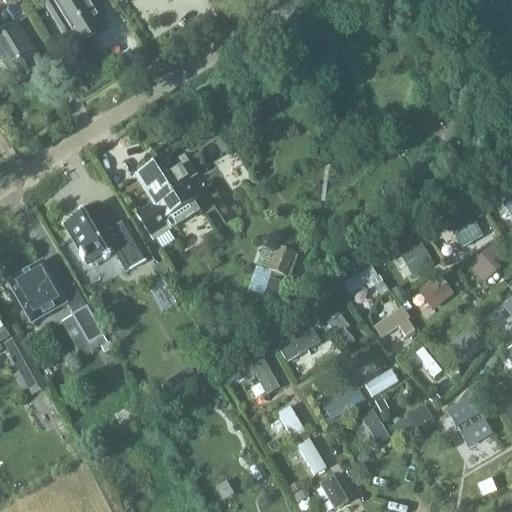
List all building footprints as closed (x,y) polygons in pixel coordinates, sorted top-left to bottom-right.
[(14,8),(19,5),(20,4),(16,0),(0,0),(8,11),(14,8)] [(45,0),(75,47),(87,40),(94,36),(102,30),(83,0),(45,0)] [(14,8),(8,11),(6,12),(13,24),(15,23),(16,25),(27,19),(19,5),(14,8)] [(13,24),(0,32),(0,60),(16,86),(43,69),(16,25),(15,23),(13,24)] [(454,122),(442,145),(449,148),(461,126),(454,122)] [(205,191),(226,227),(257,209),(243,186),(231,193),(217,170),(216,168),(213,163),(223,157),(214,142),(199,151),(209,168),(204,171),(206,175),(207,176),(213,186),(205,191)] [(135,216),(150,239),(151,239),(153,242),(154,241),(167,232),(198,213),(192,204),(198,199),(188,183),(196,178),(183,157),(174,162),(170,155),(139,175),(133,179),(150,206),(135,216)] [(511,188),(497,200),(511,221),(511,188)] [(476,205),(468,209),(476,222),(484,218),(476,205)] [(72,242),(88,268),(101,260),(105,261),(109,259),(110,256),(113,254),(125,274),(146,262),(124,224),(113,230),(104,215),(99,206),(87,213),(77,219),(64,227),(72,242)] [(446,226),(462,252),(483,240),(468,214),(446,226)] [(167,232),(154,241),(161,252),(174,243),(167,232)] [(397,255),(413,281),(433,268),(418,242),(397,255)] [(494,263),(501,257),(491,247),(466,269),(482,287),(500,270),(494,263)] [(247,294),(263,300),(269,283),(271,278),(266,276),(275,252),(264,248),(247,294)] [(271,278),(288,284),(297,260),(275,252),(266,276),(271,278)] [(217,261),(206,268),(210,274),(220,267),(217,261)] [(6,284),(31,326),(65,305),(60,296),(41,264),(6,284)] [(162,266),(155,270),(161,280),(168,276),(162,266)] [(371,270),(342,286),(348,297),(377,280),(371,270)] [(316,275),(304,296),(309,299),(312,300),(316,293),(323,279),(316,275)] [(452,296),(437,278),(417,294),(431,312),(452,296)] [(162,283),(147,292),(159,314),(174,306),(162,283)] [(269,283),(263,300),(275,304),(281,287),(269,283)] [(381,285),(374,290),(380,299),(387,294),(381,285)] [(65,305),(72,318),(79,314),(86,310),(73,288),(60,296),(65,305)] [(399,289),(391,294),(396,302),(404,296),(399,289)] [(511,299),(501,309),(511,321),(511,299)] [(320,308),(315,317),(321,321),(327,312),(320,308)] [(79,314),(72,318),(60,325),(81,360),(100,349),(107,345),(86,310),(79,314)] [(372,330),(381,341),(397,330),(404,339),(413,333),(407,323),(409,322),(401,310),(372,330)] [(456,315),(449,321),(454,327),(461,321),(456,315)] [(338,316),(326,325),(346,351),(354,344),(345,333),(349,330),(338,316)] [(315,318),(308,324),(315,334),(323,328),(315,318)] [(449,347),(466,366),(483,351),(466,332),(449,347)] [(311,333),(278,353),(285,366),(319,345),(311,333)] [(3,347),(31,398),(38,394),(45,390),(47,389),(19,338),(14,340),(10,343),(3,347)] [(107,345),(100,349),(104,355),(114,349),(110,343),(107,345)] [(422,352),(414,358),(433,381),(440,375),(422,352)] [(261,358),(247,366),(252,374),(249,375),(252,380),(255,378),(266,398),(278,391),(261,358)] [(187,368),(172,376),(180,390),(195,382),(187,368)] [(236,372),(224,379),(228,387),(240,380),(236,372)] [(180,390),(172,376),(158,385),(166,399),(180,390)] [(389,376),(362,392),(367,400),(394,384),(389,376)] [(499,389),(491,393),(496,402),(503,398),(499,389)] [(328,420),(322,423),(326,429),(344,419),(342,415),(363,403),(356,391),(323,411),(328,420)] [(433,395),(428,402),(435,407),(440,400),(433,395)] [(448,418),(467,450),(491,436),(469,399),(445,413),(448,418)] [(380,400),(374,404),(380,415),(386,412),(380,400)] [(423,407),(389,430),(398,443),(431,421),(423,407)] [(289,410),(277,417),(292,442),(305,435),(289,410)] [(371,413),(359,421),(377,450),(389,442),(371,413)] [(276,442),(267,447),(271,454),(279,449),(276,442)] [(309,442),(296,450),(313,478),(326,470),(309,442)] [(364,456),(357,461),(361,467),(369,462),(364,456)] [(259,467),(249,473),(257,486),(266,480),(259,467)] [(333,479),(317,488),(331,511),(337,511),(349,506),(333,479)] [(490,480),(475,487),(481,499),(496,493),(490,480)] [(299,484),(288,490),(292,496),(302,490),(299,484)] [(304,491),(292,498),(296,505),(308,498),(304,491)]
